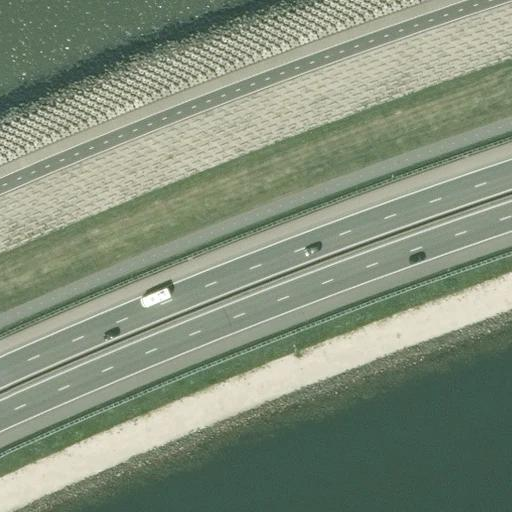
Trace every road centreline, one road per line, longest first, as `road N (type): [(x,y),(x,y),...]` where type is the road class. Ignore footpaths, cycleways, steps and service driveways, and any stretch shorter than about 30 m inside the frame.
road 1 (motorway): [(511,173),(251,267),(0,373)]
road 2 (motorway): [(0,416),(265,305),(511,216)]
